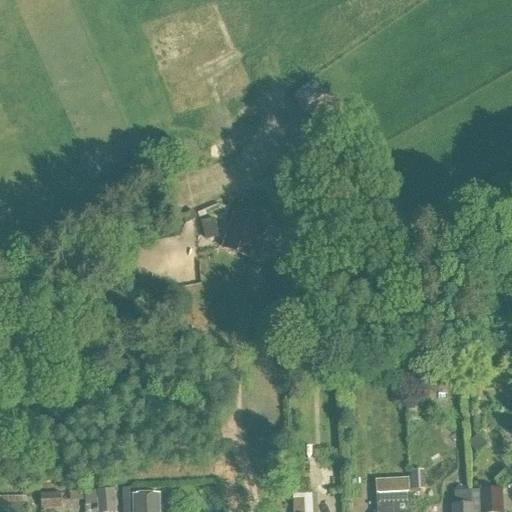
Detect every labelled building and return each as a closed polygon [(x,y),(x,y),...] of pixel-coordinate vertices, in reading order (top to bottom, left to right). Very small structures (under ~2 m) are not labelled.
[(266,222),(237,211),(223,249),(252,260),(266,222)] [(212,217),(199,221),(203,238),(217,235),(212,217)] [(406,353),(420,352),(419,330),(404,331),(406,353)] [(405,375),(405,368),(405,349),(371,350),(371,369),(371,376),(405,375)] [(316,354),(294,353),(289,353),(289,368),(316,369),(316,355),(316,354)] [(322,370),(323,370),(334,370),(334,358),(322,357),(322,362),(322,370)] [(479,438),(470,445),(478,456),(487,449),(479,438)] [(293,484),(302,483),(301,447),(292,447),(293,484)] [(293,484),(294,497),(309,497),(308,483),(302,483),(293,484)] [(479,492),(479,511),(501,511),(501,491),(479,492)] [(61,492),(40,493),(41,508),(61,507),(61,492)] [(97,507),(114,506),(114,492),(96,493),(97,507)] [(159,511),(159,492),(132,492),(132,511),(159,511)] [(453,506),(450,507),(450,511),(471,511),(471,492),(452,494),(453,506)] [(409,511),(409,494),(375,496),(376,511),(409,511)] [(309,497),(294,497),(294,511),(318,511),(318,496),(309,497)]
